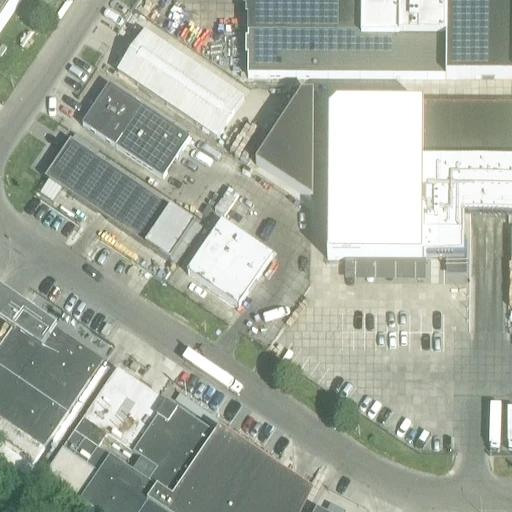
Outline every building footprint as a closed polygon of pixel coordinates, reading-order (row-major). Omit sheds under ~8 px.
[(0,0),(0,31),(21,0),(0,0)] [(511,0),(247,0),(247,79),(511,80),(511,0)] [(144,33),(117,73),(216,140),(243,100),(144,33)] [(189,139),(108,86),(81,127),(161,181),(189,139)] [(313,203),(312,95),(302,96),(256,166),(313,203)] [(328,115),(328,260),(418,261),(418,260),(458,261),(459,213),(511,213),(511,108),(423,108),(423,107),(336,106),(328,115)] [(74,136),(70,143),(94,159),(98,153),(74,136)] [(70,143),(45,180),(145,247),(170,264),(195,227),(169,210),(153,199),(94,159),(70,143)] [(500,264),(510,264),(511,221),(501,220),(500,264)] [(238,310),(273,258),(221,224),(186,275),(238,310)] [(26,310),(24,309),(0,292),(0,449),(31,471),(31,470),(67,417),(66,417),(102,363),(35,316),(26,309),(26,310)] [(307,352),(303,359),(323,368),(327,360),(307,352)] [(139,368),(132,363),(128,370),(135,374),(139,368)] [(87,511),(163,511),(213,439),(177,414),(176,415),(167,409),(168,408),(117,373),(43,482),(87,511)] [(216,440),(213,439),(163,511),(306,511),(314,498),(220,434),(216,440)] [(0,449),(0,471),(25,489),(36,473),(31,470),(31,471),(0,449)]
